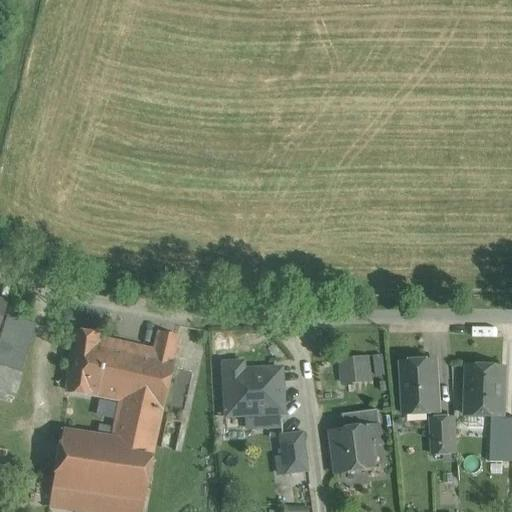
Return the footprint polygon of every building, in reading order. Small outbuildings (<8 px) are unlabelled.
[(0,360),(0,365),(19,372),(35,325),(14,318),(0,360)] [(97,336),(76,333),(68,392),(99,396),(110,398),(116,348),(96,343),(97,336)] [(112,441),(62,433),(61,444),(59,443),(49,508),(74,511),(142,511),(151,459),(150,459),(172,361),(177,338),(159,334),(154,352),(141,349),(140,353),(116,348),(110,398),(121,401),(112,441)] [(370,361),(336,364),(339,389),(372,385),(370,361)] [(436,362),(401,364),(404,416),(439,414),(436,362)] [(263,374),(243,375),(243,363),(223,365),(226,417),(283,414),(281,370),(263,370),(263,374)] [(15,389),(21,373),(19,372),(0,365),(0,400),(7,402),(11,387),(15,389)] [(503,367),(469,366),(468,418),(469,418),(469,412),(484,412),(484,415),(500,416),(500,419),(502,419),(503,367)] [(377,411),(342,416),(344,431),(330,433),(335,475),(375,470),(372,446),(382,444),(377,411)] [(453,418),(431,420),(433,456),(455,454),(453,418)] [(501,439),(491,439),(491,463),(511,463),(511,423),(500,423),(500,424),(501,424),(501,439)] [(301,435),(281,438),(286,474),(305,471),(301,435)]
